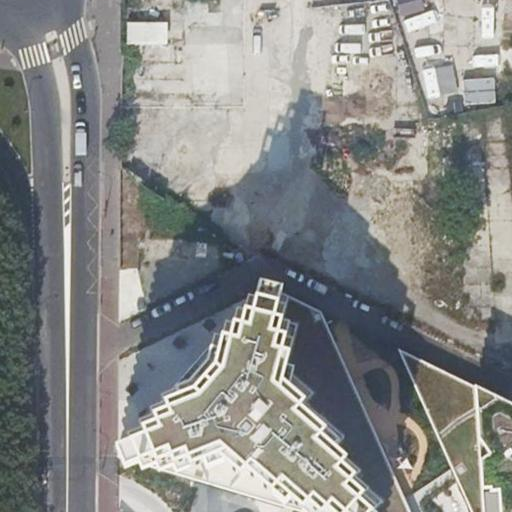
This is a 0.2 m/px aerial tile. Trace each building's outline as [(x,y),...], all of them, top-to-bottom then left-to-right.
[(395,0),(399,14),(420,8),(417,0),(395,0)] [(121,20),(122,44),(163,43),(162,19),(121,20)] [(402,136),(405,152),(449,142),(445,126),(402,136)] [(117,442),(117,450),(312,511),(403,511),(317,310),(262,283),(117,442)] [(511,511),(511,404),(393,347),(463,511),(511,511)] [(125,511),(117,503),(116,511),(125,511)]
